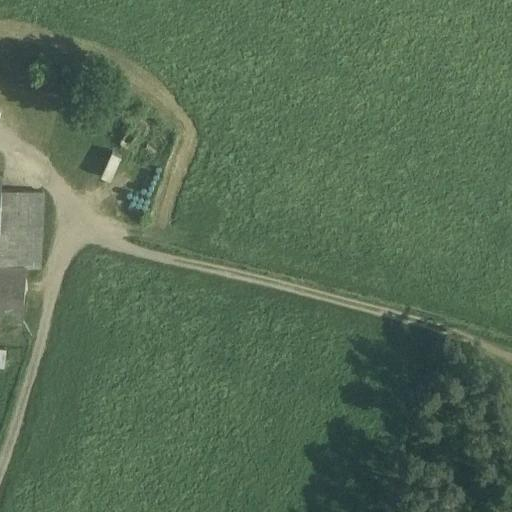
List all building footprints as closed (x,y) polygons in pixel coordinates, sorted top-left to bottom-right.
[(74,92),(76,79),(34,73),(32,85),(74,92)] [(104,114),(114,100),(87,83),(78,97),(104,114)] [(0,268),(21,270),(26,197),(1,195),(0,207),(0,268)] [(46,198),(26,197),(21,270),(23,271),(40,272),(46,198)] [(0,310),(19,313),(23,271),(21,270),(0,268),(0,310)] [(19,313),(0,310),(0,325),(18,327),(19,313)]
